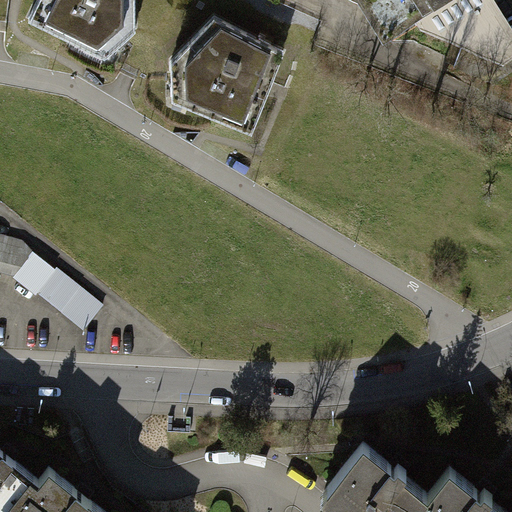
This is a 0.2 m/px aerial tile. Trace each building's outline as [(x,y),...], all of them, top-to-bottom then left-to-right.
[(131,0),(33,0),(24,17),(102,53),(132,28),(131,0)] [(361,0),(381,32),(410,15),(417,26),(492,58),(511,46),(492,14),(483,0),(361,0)] [(280,51),(211,15),(167,59),(169,98),(247,128),(280,51)] [(0,235),(0,270),(10,273),(79,328),(100,304),(18,239),(0,235)] [(409,511),(426,491),(401,472),(406,466),(395,458),(391,463),(360,438),(319,489),(348,511),(409,511)] [(0,511),(9,511),(37,477),(0,447),(0,511)] [(106,511),(47,464),(37,477),(9,511),(106,511)] [(506,511),(487,496),(492,490),(481,482),(477,488),(447,464),(409,511),(506,511)]
